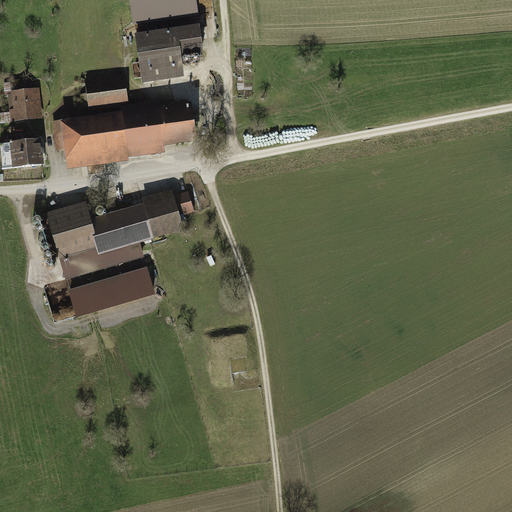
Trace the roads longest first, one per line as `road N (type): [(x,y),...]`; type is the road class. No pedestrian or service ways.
road 1 (track): [(223,0),(235,159),(511,106)]
road 2 (track): [(203,165),(260,333),(280,511)]
road 3 (residential): [(0,189),(235,159)]
